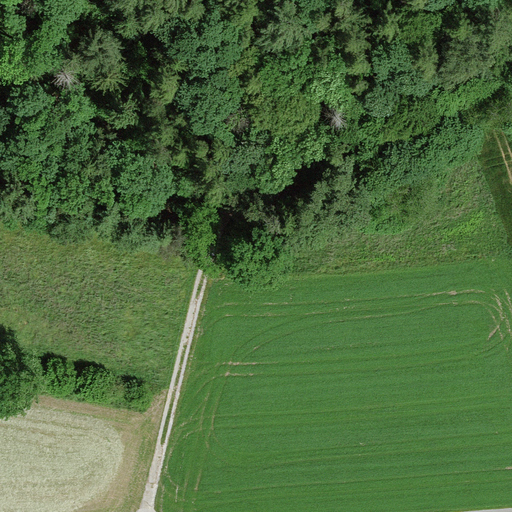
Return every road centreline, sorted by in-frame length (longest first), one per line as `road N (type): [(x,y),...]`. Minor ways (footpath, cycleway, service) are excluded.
road 1 (track): [(217,225),(246,198),(511,69)]
road 2 (track): [(217,225),(146,511)]
